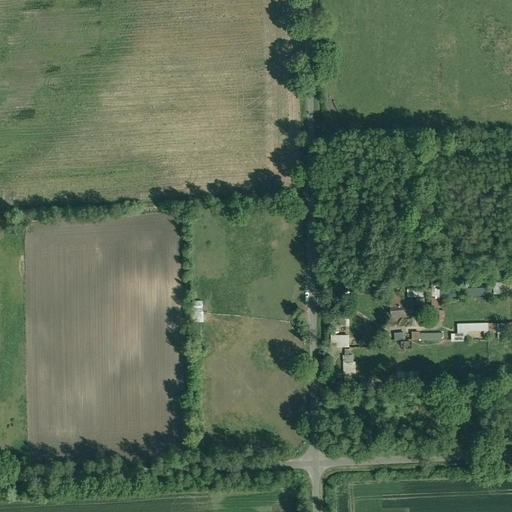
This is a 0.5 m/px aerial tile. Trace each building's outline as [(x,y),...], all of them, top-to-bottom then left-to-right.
[(492,288),(413,291),(414,296),(492,294),(492,288)] [(403,295),(390,296),(392,316),(412,314),(411,305),(405,305),(403,295)] [(191,302),(191,322),(204,322),(204,302),(191,302)] [(350,347),(350,335),(332,335),(332,347),(350,347)] [(345,377),(355,377),(356,366),(349,366),(350,356),(345,356),(345,377)]
